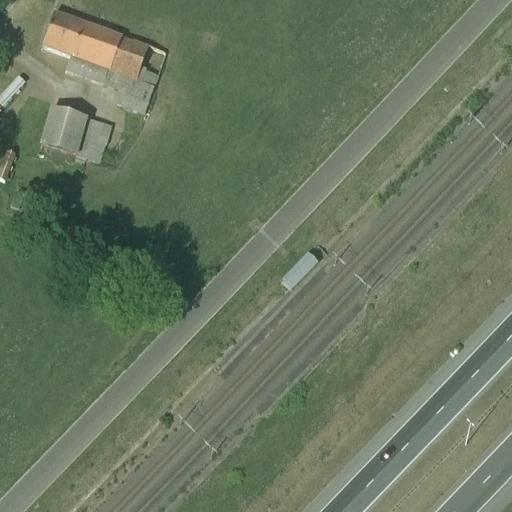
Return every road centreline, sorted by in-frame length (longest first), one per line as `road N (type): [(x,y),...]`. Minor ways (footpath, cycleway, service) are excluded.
road 1 (unclassified): [(9,511),(494,0)]
road 2 (motorway): [(511,355),(363,511)]
